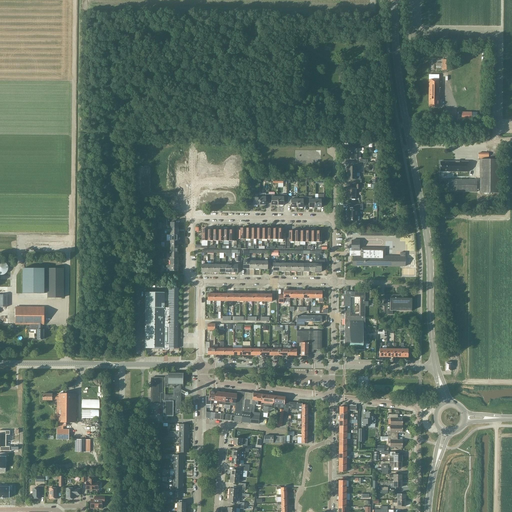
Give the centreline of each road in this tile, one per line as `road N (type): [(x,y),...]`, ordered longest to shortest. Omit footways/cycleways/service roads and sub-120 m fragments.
road 1 (secondary): [(436,367),(394,0)]
road 2 (unclassified): [(199,365),(0,363)]
road 3 (track): [(27,504),(20,504),(19,363)]
road 4 (residential): [(333,218),(191,217)]
road 5 (residential): [(333,281),(199,281)]
road 6 (residential): [(331,395),(199,379)]
road 7 (unclassified): [(199,365),(331,366)]
